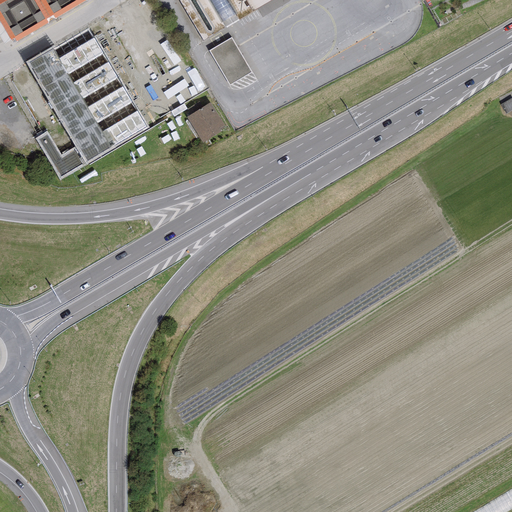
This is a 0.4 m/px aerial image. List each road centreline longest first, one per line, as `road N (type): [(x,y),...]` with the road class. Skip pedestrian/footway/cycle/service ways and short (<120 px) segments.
road 1 (motorway): [(114,511),(118,392),(156,304),(207,252),(393,123)]
road 2 (primary): [(425,82),(45,304),(0,321)]
road 3 (motorway): [(425,82),(181,197),(109,215),(0,214)]
road 4 (primary): [(20,354),(53,320),(393,123)]
road 5 (unknown): [(172,0),(215,78),(236,97),(393,0)]
road 6 (motorway): [(72,511),(26,427),(14,376)]
road 7 (primary): [(393,123),(511,53)]
